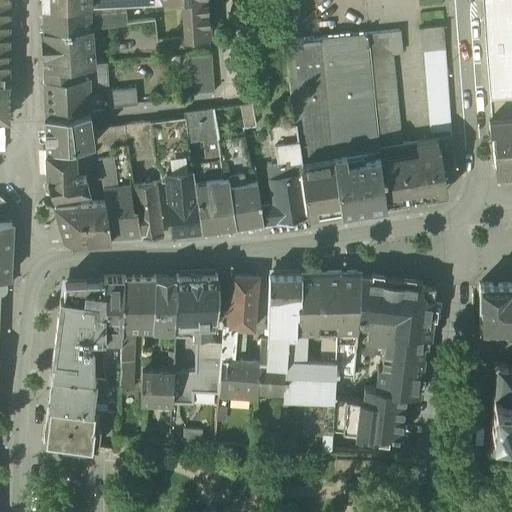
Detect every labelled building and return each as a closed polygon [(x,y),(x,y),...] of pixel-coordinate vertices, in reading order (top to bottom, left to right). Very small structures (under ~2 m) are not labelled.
[(0,0),(0,55),(8,57),(8,0),(0,0)] [(180,0),(183,37),(210,35),(207,0),(180,0)] [(511,0),(481,0),(491,116),(511,114),(511,0)] [(42,4),(42,27),(89,24),(88,12),(88,2),(42,4)] [(88,12),(89,24),(92,24),(126,21),(125,9),(88,12)] [(42,27),(43,65),(94,62),(92,24),(89,24),(42,27)] [(424,50),(424,51),(445,49),(443,26),(420,28),(422,51),(424,50)] [(377,140),(378,146),(401,143),(393,54),(402,53),(400,42),(401,41),(400,30),(367,33),(373,95),(377,140)] [(367,33),(322,37),(328,99),(373,95),(367,33)] [(292,103),(328,99),(322,37),(284,41),(289,88),(290,88),(292,103)] [(451,131),(445,49),(424,51),(430,132),(451,131)] [(187,55),(190,93),(191,93),(214,91),(211,53),(187,55)] [(42,78),(43,114),(89,109),(137,103),(135,87),(108,89),(106,61),(94,62),(43,65),(44,78),(42,78)] [(0,72),(0,117),(7,118),(8,118),(9,118),(8,82),(7,73),(0,72)] [(373,95),(328,99),(335,156),(349,154),(349,155),(346,156),(347,161),(379,156),(378,146),(377,140),(373,95)] [(333,156),(335,156),(328,99),(292,103),(294,122),(296,121),(301,161),(302,169),(317,166),(334,164),(333,156)] [(237,104),(242,130),(243,130),(254,128),(249,103),(237,104)] [(236,225),(228,183),(223,178),(223,177),(219,141),(218,138),(213,107),(183,110),(184,116),(185,116),(187,138),(187,139),(202,137),(205,157),(191,159),(192,169),(201,229),(236,225)] [(43,114),(43,124),(90,119),(89,109),(43,114)] [(511,114),(491,116),(495,172),(511,170),(511,114)] [(159,169),(160,181),(166,181),(165,172),(192,169),(191,159),(187,139),(187,138),(185,116),(184,116),(154,120),(149,121),(148,121),(151,149),(152,149),(154,163),(153,164),(159,169)] [(91,127),(90,119),(43,124),(43,132),(44,147),(73,142),(93,139),(91,127)] [(124,123),(128,152),(151,149),(148,121),(149,121),(149,120),(148,120),(124,123)] [(307,214),(301,169),(302,169),(301,161),(296,121),(294,122),(295,122),(295,123),(272,127),(278,162),(264,164),(270,201),(274,220),(307,214)] [(140,233),(136,206),(133,206),(130,182),(133,181),(128,152),(124,123),(91,127),(93,139),(99,165),(102,182),(104,197),(109,235),(140,233)] [(451,135),(451,131),(430,132),(430,139),(437,138),(451,135)] [(242,171),(243,180),(255,179),(244,133),(218,138),(219,141),(223,177),(227,176),(227,173),(242,171)] [(451,135),(437,138),(438,147),(439,147),(441,161),(453,159),(451,135)] [(439,161),(441,161),(439,147),(438,147),(437,138),(430,139),(401,143),(378,146),(379,156),(383,192),(442,183),(439,161)] [(88,186),(88,184),(85,172),(77,173),(75,165),(73,142),(44,147),(45,172),(51,192),(74,189),(88,186)] [(342,208),(355,206),(354,202),(370,195),(383,192),(379,156),(347,161),(346,156),(349,155),(349,154),(335,156),(333,156),(334,164),(340,209),(342,208)] [(446,192),(441,161),(439,161),(442,183),(383,192),(384,202),(442,193),(446,192)] [(307,214),(340,209),(334,164),(317,166),(302,169),(301,169),(307,214)] [(85,172),(88,184),(102,182),(99,165),(84,167),(85,172)] [(171,231),(201,229),(192,169),(165,172),(166,181),(171,231)] [(227,176),(228,183),(243,180),(242,171),(227,173),(227,176)] [(255,179),(243,180),(228,183),(236,225),(264,221),(260,202),(256,179),(255,179)] [(155,181),(133,183),(136,206),(140,233),(161,232),(155,181)] [(54,201),(75,199),(74,189),(51,192),(54,201)] [(384,202),(383,192),(370,195),(354,202),(355,206),(375,203),(384,202)] [(109,235),(104,197),(75,199),(54,201),(63,232),(71,237),(109,235)] [(264,221),(274,220),(270,201),(260,202),(264,221)] [(0,275),(4,276),(8,276),(11,219),(2,220),(0,219),(0,275)] [(231,272),(225,326),(242,327),(254,328),(258,274),(231,272)] [(256,389),(282,391),(285,357),(286,333),(293,334),(295,300),(298,300),(300,273),(296,273),(268,273),(265,330),(260,329),(260,338),(258,362),(256,389)] [(321,359),(334,359),(335,374),(352,375),(356,333),(357,323),(356,322),(361,273),(339,273),(320,273),(300,273),(298,300),(295,300),(293,334),(286,333),(285,357),(307,359),(308,338),(322,339),(321,359)] [(356,322),(357,323),(367,324),(366,336),(384,338),(381,366),(377,365),(374,386),(363,384),(361,398),(333,395),(332,427),(390,434),(390,436),(397,436),(397,435),(399,435),(405,392),(419,394),(424,354),(422,353),(424,336),(428,336),(434,284),(422,282),(423,280),(412,279),(361,273),(356,322)] [(175,274),(155,275),(151,327),(173,328),(176,275),(175,275),(175,274)] [(193,334),(193,333),(193,324),(209,324),(213,324),(218,293),(217,274),(176,274),(176,275),(173,328),(173,333),(193,334)] [(104,279),(104,329),(121,329),(121,326),(123,275),(104,275),(104,279)] [(129,326),(138,327),(142,275),(123,275),(121,326),(129,326)] [(138,327),(151,327),(155,275),(142,275),(138,327)] [(65,280),(63,295),(55,357),(53,372),(92,377),(92,344),(90,344),(91,342),(91,337),(90,337),(92,329),(103,329),(104,329),(104,279),(65,280)] [(511,284),(511,283),(479,283),(479,328),(511,327),(511,284)] [(51,357),(55,357),(63,295),(59,295),(51,357)] [(209,333),(209,324),(193,324),(193,333),(209,333)] [(119,387),(131,387),(132,331),(129,326),(121,326),(121,329),(121,338),(119,387)] [(241,336),(242,327),(225,326),(223,326),(222,340),(220,358),(231,359),(232,351),(238,351),(242,348),(243,338),(241,336)] [(90,337),(91,337),(102,337),(103,329),(92,329),(90,337)] [(121,338),(121,329),(104,329),(104,339),(121,338)] [(193,368),(180,368),(179,401),(192,401),(192,389),(218,391),(218,390),(220,358),(222,340),(194,339),(193,368)] [(335,374),(334,359),(321,359),(307,359),(285,357),(282,391),(309,393),(308,401),(306,432),(332,434),(332,427),(333,395),(335,374)] [(218,390),(255,395),(256,389),(258,362),(231,359),(220,358),(218,390)] [(511,364),(499,363),(496,360),(493,363),(496,366),(494,391),(493,391),(490,423),(491,423),(489,445),(486,448),(488,451),(492,448),(511,449),(511,364)] [(144,399),(170,400),(172,368),(167,367),(147,367),(141,367),(139,392),(139,399),(144,399)] [(170,400),(179,401),(180,368),(172,368),(170,400)] [(105,378),(92,377),(53,372),(49,404),(89,409),(90,400),(107,401),(108,389),(105,378)] [(281,399),(308,401),(309,393),(282,391),(281,399)] [(97,410),(89,409),(49,404),(45,434),(45,438),(96,445),(98,425),(95,425),(97,410)] [(201,428),(183,427),(182,439),(200,441),(201,428)] [(334,470),(394,473),(395,461),(335,458),(334,470)]
